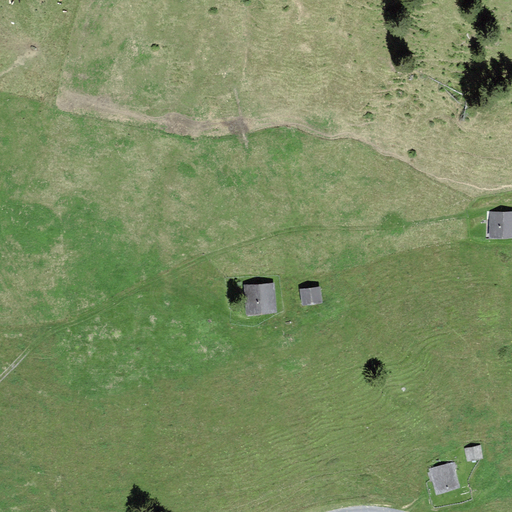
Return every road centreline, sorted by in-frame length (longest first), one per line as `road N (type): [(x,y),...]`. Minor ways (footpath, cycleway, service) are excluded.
road 1 (track): [(467,212),(382,227),(279,231),(141,288)]
road 2 (track): [(224,310),(144,287),(46,334),(0,378)]
